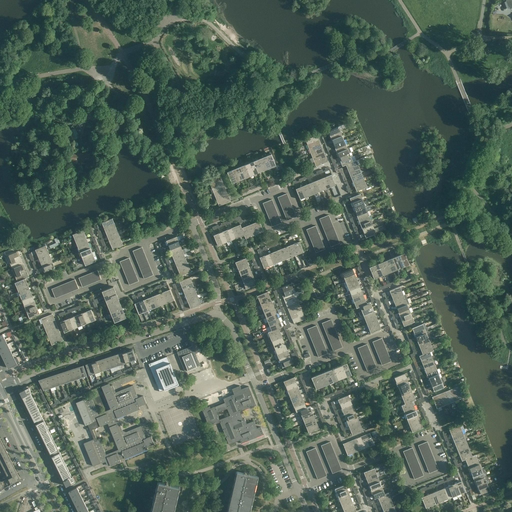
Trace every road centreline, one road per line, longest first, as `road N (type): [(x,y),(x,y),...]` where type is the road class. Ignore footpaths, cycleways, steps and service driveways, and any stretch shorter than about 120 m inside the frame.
road 1 (residential): [(7,386),(219,312)]
road 2 (residential): [(45,287),(191,222)]
road 3 (residential): [(297,489),(429,437)]
road 4 (residential): [(69,511),(7,386)]
road 5 (residential): [(256,386),(384,333)]
